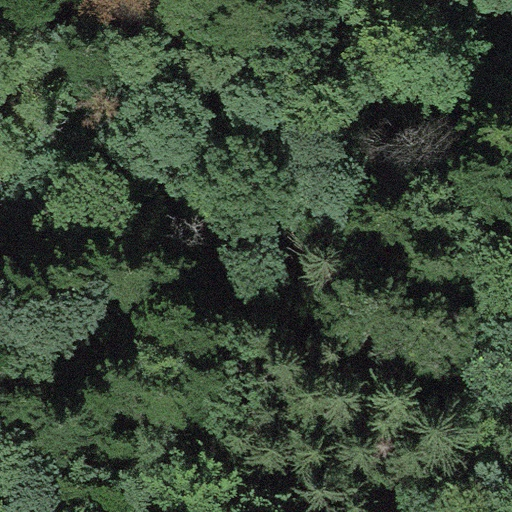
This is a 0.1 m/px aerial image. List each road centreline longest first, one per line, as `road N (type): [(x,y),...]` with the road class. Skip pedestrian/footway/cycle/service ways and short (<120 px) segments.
road 1 (track): [(0,156),(386,35),(511,15)]
road 2 (track): [(511,400),(426,511)]
